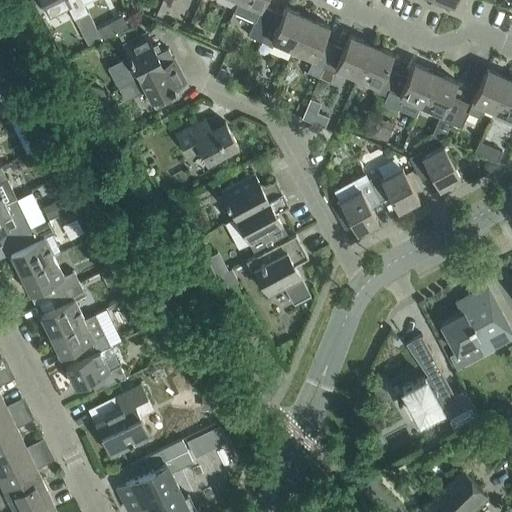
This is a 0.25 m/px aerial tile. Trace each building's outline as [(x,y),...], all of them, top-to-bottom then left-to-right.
[(42,0),(49,13),(70,2),(69,0),(42,0)] [(237,0),(233,11),(255,20),(248,35),(259,40),(272,10),(261,5),(263,0),(237,0)] [(293,49),(307,16),(286,6),(282,15),(272,10),(259,40),(271,45),(273,40),(293,49)] [(329,25),(307,16),(293,49),(313,57),(307,71),(319,76),(333,44),(322,40),(329,25)] [(124,43),(129,55),(108,66),(119,87),(173,59),(167,47),(156,52),(146,32),(124,43)] [(357,76),(371,43),(350,34),(343,49),(333,44),(319,76),(331,82),(336,68),(357,76)] [(393,53),(371,43),(357,76),(377,85),(375,90),(386,95),(396,71),(387,67),(393,53)] [(184,81),(173,59),(119,87),(125,99),(147,88),(156,107),(178,96),(173,86),(184,81)] [(420,104),(435,71),(413,62),(407,76),(396,71),(386,95),(383,102),(395,107),(401,96),(420,104)] [(494,110),(508,77),(487,67),(472,100),(471,104),(468,112),(477,115),(482,113),(486,106),(494,110)] [(456,80),(435,71),(420,104),(441,113),(439,117),(450,122),(460,99),(450,95),(456,80)] [(511,78),(508,77),(494,110),(511,117),(511,78)] [(450,122),(461,127),(468,112),(471,104),(460,99),(450,122)] [(16,120),(21,130),(28,126),(23,116),(16,120)] [(197,121),(175,133),(187,156),(199,150),(206,162),(238,145),(225,121),(204,133),(197,121)] [(479,140),(474,151),(497,161),(502,150),(479,140)] [(420,151),(409,157),(421,179),(431,174),(438,188),(460,176),(443,145),(423,156),(420,151)] [(0,204),(16,197),(7,178),(1,165),(0,165),(0,204)] [(379,173),(368,179),(380,201),(390,196),(397,210),(418,198),(402,167),(382,178),(379,173)] [(365,172),(333,189),(356,231),(377,220),(370,207),(380,201),(368,179),(365,172)] [(235,216),(282,191),(275,179),(261,186),(254,173),(221,190),(226,199),(224,200),(226,204),(228,203),(235,216)] [(289,205),(282,191),(235,216),(242,230),(240,231),(243,235),(245,234),(250,243),(282,226),(275,213),(289,205)] [(31,228),(31,227),(16,197),(0,204),(0,240),(2,244),(20,235),(19,234),(31,228)] [(57,198),(42,205),(48,217),(62,211),(57,198)] [(49,219),(31,227),(31,228),(19,234),(20,235),(24,245),(10,252),(20,272),(54,255),(45,236),(55,231),(49,219)] [(295,233),(245,259),(251,270),(255,269),(268,295),(285,287),(294,303),(310,295),(293,263),(294,257),(303,259),(308,257),(295,233)] [(87,241),(94,256),(108,249),(96,234),(87,241)] [(103,261),(107,267),(116,262),(111,251),(105,255),(103,261)] [(35,303),(49,296),(79,281),(74,270),(64,275),(54,255),(20,272),(35,303)] [(105,269),(110,280),(121,274),(116,264),(105,269)] [(50,334),(84,317),(75,298),(85,293),(79,281),(49,296),(54,307),(40,314),(50,334)] [(511,331),(486,284),(464,296),(470,307),(441,323),(456,352),(485,336),(491,347),(511,336),(511,331)] [(140,313),(138,322),(142,328),(152,322),(146,310),(140,313)] [(95,312),(84,317),(50,334),(60,355),(74,348),(79,358),(80,359),(100,349),(100,350),(110,345),(95,312)] [(454,394),(422,333),(407,344),(430,377),(426,379),(424,375),(402,387),(418,418),(443,405),(455,428),(478,416),(464,389),(454,394)] [(79,358),(65,365),(75,386),(90,379),(95,390),(125,376),(119,364),(110,344),(110,345),(100,350),(100,349),(80,359),(79,358)] [(141,383),(114,395),(120,408),(94,421),(109,453),(149,434),(139,414),(152,408),(141,383)] [(0,420),(11,415),(1,395),(0,395),(0,420)] [(213,396),(204,395),(203,408),(212,409),(213,396)] [(0,445),(21,436),(16,426),(11,415),(0,420),(0,445)] [(219,424),(186,439),(194,455),(227,440),(219,424)] [(0,471),(31,456),(21,436),(0,445),(0,471)] [(511,438),(511,437),(502,446),(511,456),(511,438)] [(190,511),(170,471),(191,461),(180,438),(147,454),(153,468),(116,487),(127,510),(145,502),(149,511),(190,511)] [(0,480),(6,493),(41,477),(31,456),(0,471),(0,480)] [(460,468),(420,507),(425,511),(467,511),(486,494),(460,468)] [(57,511),(58,511),(41,477),(6,493),(15,511),(57,511)]
